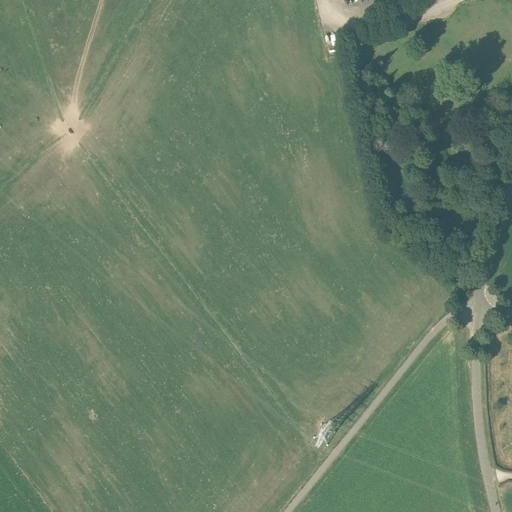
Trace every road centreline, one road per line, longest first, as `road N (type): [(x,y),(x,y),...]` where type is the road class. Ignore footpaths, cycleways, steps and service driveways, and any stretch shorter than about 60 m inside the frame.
road 1 (unclassified): [(287,511),(432,333),(475,312)]
road 2 (unclassified): [(494,511),(478,422),(475,312)]
road 3 (unclassified): [(475,312),(511,190)]
